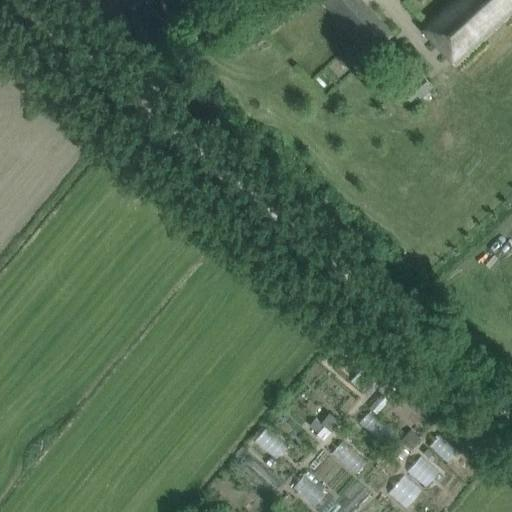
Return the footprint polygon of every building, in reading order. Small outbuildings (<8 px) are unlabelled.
[(338,0),(356,18),(374,2),(372,0),(338,0)] [(511,0),(454,0),(423,29),(455,64),(511,12),(511,0)] [(432,85),(421,72),(407,84),(410,87),(403,94),(410,101),(417,94),(420,97),(432,85)] [(354,366),(368,376),(378,361),(365,351),(354,366)] [(426,394),(419,402),(432,412),(439,404),(426,394)] [(256,435),(279,446),(289,426),(265,414),(256,435)] [(371,425),(360,438),(371,447),(382,434),(371,425)] [(454,471),(460,463),(441,451),(436,459),(454,471)] [(309,460),(296,474),(318,494),(331,480),(309,460)]
